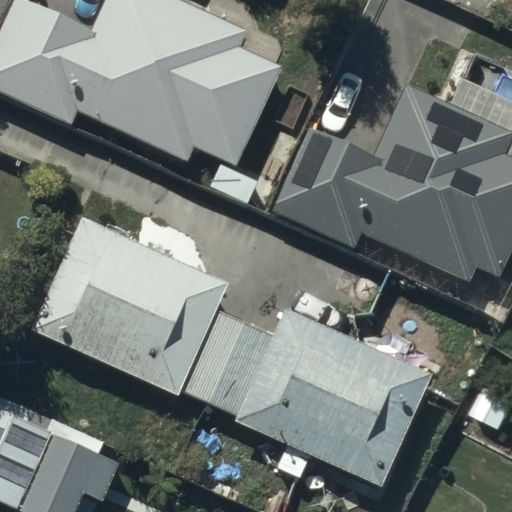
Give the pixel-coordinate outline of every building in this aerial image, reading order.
[(99,0),(87,27),(27,0),(8,0),(0,18),(0,92),(68,124),(75,108),(180,157),(189,138),(233,159),(277,65),(236,45),(244,28),(184,0),(99,0)] [(509,128),(403,80),(370,151),(306,122),(267,209),(350,247),(358,230),(465,278),(472,264),(494,274),(511,234),(511,159),(498,153),(509,128)] [(256,183),(218,165),(209,184),(247,202),(256,183)] [(226,279),(78,212),(25,328),(173,394),(176,388),(233,413),(231,419),(376,484),(426,374),(283,310),(271,337),(212,311),(226,279)] [(511,401),(511,391),(489,379),(472,410),(500,424),(511,401)] [(112,461),(0,411),(0,502),(22,511),(72,511),(82,490),(96,497),(112,461)]
